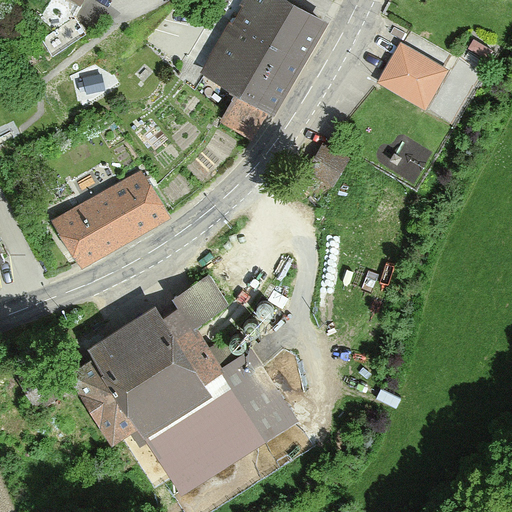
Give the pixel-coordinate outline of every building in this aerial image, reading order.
[(265,104),(272,107),(322,22),(283,0),(253,0),(211,72),(243,90),(227,118),(250,131),(265,104)] [(85,33),(74,16),(41,38),(53,55),(85,33)] [(444,70),(401,45),(381,80),(424,105),(444,70)] [(405,143),(391,165),(416,180),(429,159),(405,143)] [(56,221),(82,262),(169,213),(144,176),(147,174),(145,172),(143,173),(56,221)] [(179,306),(97,357),(94,352),(84,358),(88,364),(73,373),(86,395),(83,397),(84,399),(87,397),(98,414),(95,416),(96,418),(99,416),(113,437),(130,426),(140,442),(148,437),(182,489),(292,419),(248,351),(234,360),(220,338),(206,347),(192,326),(226,305),(207,276),(174,297),(179,306)] [(258,304),(257,306),(256,309),(257,312),(258,315),(261,316),(263,317),(266,317),(269,317),(271,315),(273,313),(274,310),(274,307),(273,305),(271,302),(269,301),(266,300),(263,300),(260,301),(258,304)] [(245,321),(243,324),(243,327),(243,330),(245,332),(247,334),(250,335),(253,335),(255,334),(258,333),(259,330),(260,328),(260,325),(259,322),(258,320),(255,319),(252,318),(249,318),(247,319),(245,321)] [(231,336),(229,339),(229,342),(229,345),(231,347),(233,349),(236,350),(239,350),(241,349),(244,348),(245,345),(246,343),(246,340),(245,337),(244,335),(241,334),(238,333),(235,333),(233,334),(231,336)] [(59,386),(44,363),(19,379),(34,402),(59,386)]
